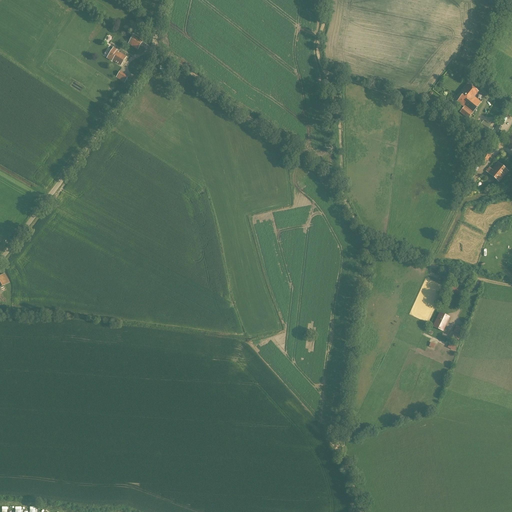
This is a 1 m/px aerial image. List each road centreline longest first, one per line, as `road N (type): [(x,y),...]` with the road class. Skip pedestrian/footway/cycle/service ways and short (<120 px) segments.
road 1 (track): [(365,239),(335,188),(176,65),(117,0)]
road 2 (unclassified): [(0,261),(128,97),(146,68),(164,0)]
road 3 (track): [(362,511),(343,438),(365,239)]
road 4 (track): [(327,0),(321,55),(338,140),(336,191)]
road 5 (track): [(511,286),(365,239)]
